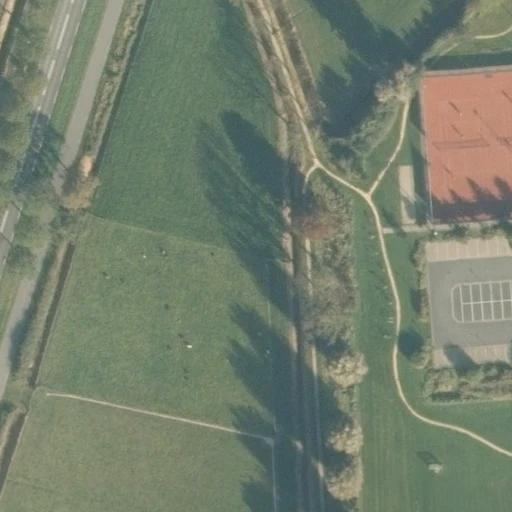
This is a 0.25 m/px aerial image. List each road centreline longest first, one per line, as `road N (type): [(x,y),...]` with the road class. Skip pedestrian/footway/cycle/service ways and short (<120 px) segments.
road 1 (unclassified): [(0,371),(115,0)]
road 2 (primary): [(0,228),(71,0)]
